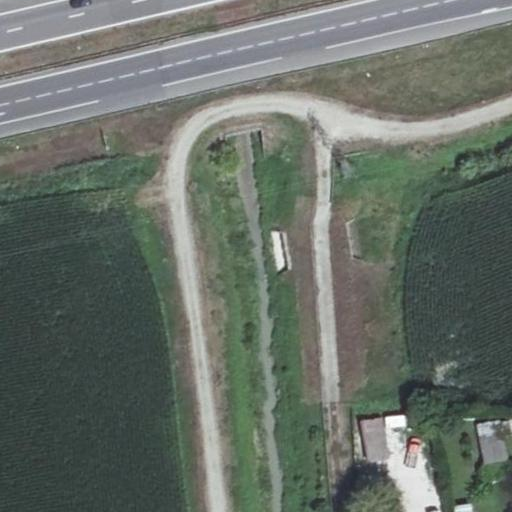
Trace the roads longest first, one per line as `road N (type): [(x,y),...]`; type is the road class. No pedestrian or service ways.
road 1 (track): [(511,107),(460,126),(352,133),(322,151),(317,235),(340,511)]
road 2 (track): [(352,133),(292,107),(232,109),(187,133),(177,160),(217,511)]
road 3 (motorway): [(0,106),(459,0)]
road 4 (motorway): [(138,0),(0,32)]
